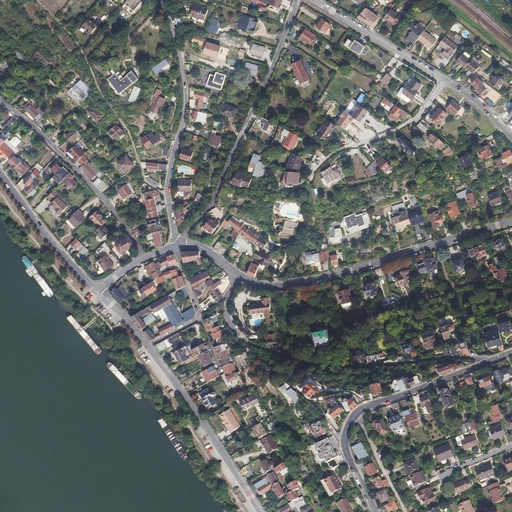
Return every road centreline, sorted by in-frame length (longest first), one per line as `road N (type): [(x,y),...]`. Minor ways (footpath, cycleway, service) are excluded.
road 1 (residential): [(238,275),(228,316),(252,345),(319,365),(493,358)]
road 2 (residential): [(511,220),(301,283),(263,285),(238,275)]
road 3 (residential): [(178,239),(214,200),(299,0)]
road 4 (tertiary): [(376,511),(344,445),(354,415),(493,358)]
road 5 (residential): [(159,0),(187,88),(170,175),(178,239)]
road 6 (residential): [(0,98),(104,199),(146,257)]
road 7 (tertiary): [(148,346),(260,511)]
road 8 (residential): [(445,80),(418,117),(326,159),(317,193)]
road 9 (residential): [(445,80),(313,0)]
road 10 (tertiary): [(0,173),(96,290)]
